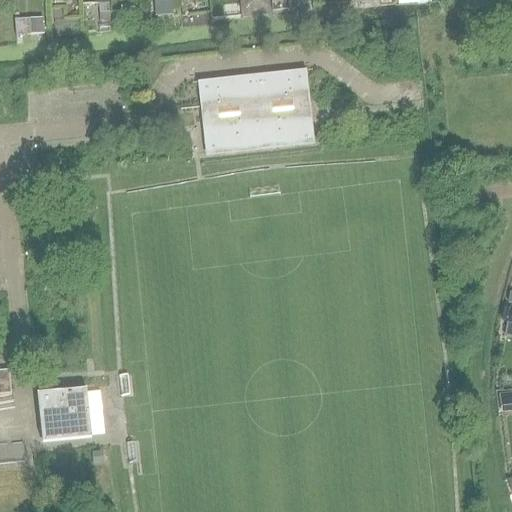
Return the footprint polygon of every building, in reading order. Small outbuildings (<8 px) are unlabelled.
[(98,5),(99,14),(99,24),(110,23),(109,14),(108,0),(93,0),(94,6),(98,5)] [(15,21),(15,37),(43,36),(42,20),(15,21)] [(207,123),(210,151),(307,141),(304,113),(310,112),(305,72),(197,83),(201,124),(207,123)] [(0,372),(0,396),(11,395),(8,372),(0,372)] [(43,443),(45,443),(89,439),(84,393),(39,398),(43,443)] [(93,467),(102,466),(101,454),(91,455),(93,467)]
